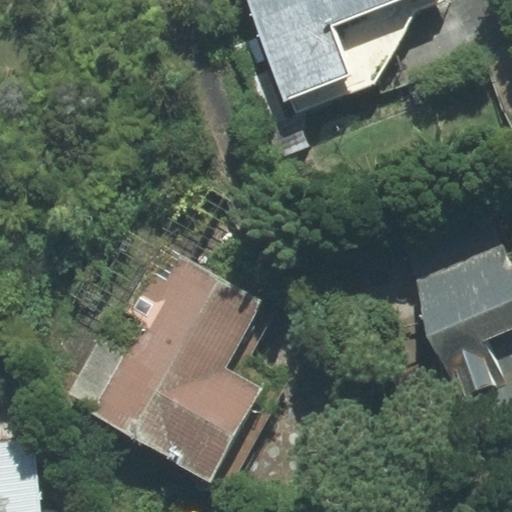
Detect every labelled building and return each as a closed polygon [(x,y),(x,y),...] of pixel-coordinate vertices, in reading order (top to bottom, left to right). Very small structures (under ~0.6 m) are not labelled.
[(255,0),(293,94),(357,69),(338,24),(399,0),(255,0)] [(266,58),(257,35),(233,43),(242,67),(266,58)] [(511,253),(509,255),(489,206),(403,240),(466,398),(508,381),(511,390),(511,253)] [(111,411),(242,481),(294,384),(254,363),(287,300),(200,253),(184,282),(162,270),(139,314),(158,323),(111,411)] [(448,390),(435,354),(389,371),(404,407),(448,390)] [(54,511),(44,433),(0,439),(0,511),(54,511)]
